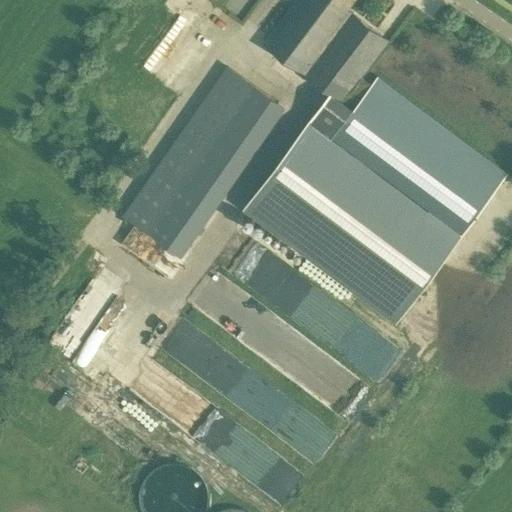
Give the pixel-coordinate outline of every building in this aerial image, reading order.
[(331,92),(246,206),(397,318),(456,239),(424,214),(472,151),(376,79),(371,86),(359,78),(387,41),(346,10),(353,0),(296,0),(264,42),(331,92)] [(192,253),(285,97),(225,61),(132,217),(192,253)] [(114,300),(92,330),(109,343),(131,313),(114,300)] [(243,328),(237,339),(283,367),(289,355),(315,371),(324,355),(314,350),(315,348),(307,344),(312,336),(264,307),(259,315),(264,317),(253,334),(243,328)] [(215,451),(282,501),(304,473),(236,422),(215,451)]
